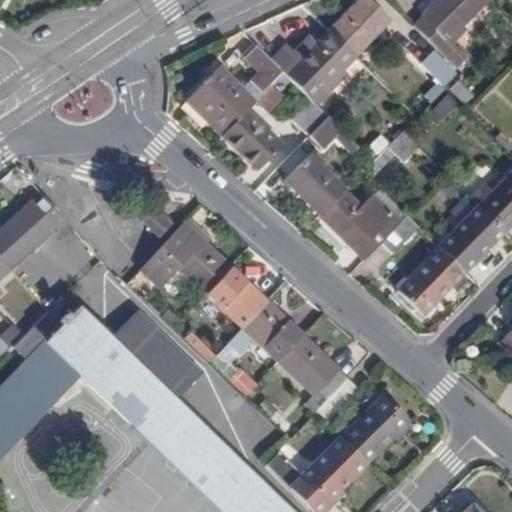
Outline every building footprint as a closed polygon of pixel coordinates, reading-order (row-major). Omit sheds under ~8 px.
[(357,0),(328,32),(352,57),(388,19),(368,0),(357,0)] [(451,48),(466,31),(462,28),(488,0),(487,0),(437,0),(413,25),(456,71),(465,60),(451,48)] [(327,83),(340,70),(352,57),(328,32),(315,45),(307,38),(291,56),(282,49),(271,61),(282,72),(290,80),(308,98),(315,106),(332,88),(327,83)] [(269,85),(282,72),(271,61),(255,46),(243,58),(256,72),(269,85)] [(442,84),(453,73),(432,52),(420,63),(442,84)] [(220,135),(245,110),(253,101),(241,89),(219,67),(185,101),(220,135)] [(327,83),(332,88),(345,75),(340,70),(327,83)] [(255,99),(269,85),(256,72),(241,89),(253,101),(255,99)] [(282,96),(278,92),(290,80),(282,72),(269,85),(255,99),(267,111),(282,96)] [(464,104),(472,96),(457,82),(449,89),(464,104)] [(438,122),(454,105),(443,95),(427,111),(438,122)] [(289,117),(309,135),(326,117),(315,106),(308,98),(289,117)] [(260,168),(281,146),(245,110),(220,135),(249,165),(253,161),(260,168)] [(309,135),(320,146),(338,129),(326,117),(309,135)] [(387,179),(414,146),(396,131),(369,165),(387,179)] [(340,143),(349,151),(355,145),(346,136),(340,143)] [(344,191),(327,174),(331,169),(319,158),(315,162),(307,155),(282,180),(319,217),(344,191)] [(482,210),(503,231),(511,222),(511,169),(488,195),(484,191),(474,202),(478,206),(482,210)] [(366,257),(385,237),(406,216),(379,189),(360,207),(344,191),(319,217),(346,244),(349,240),(366,257)] [(14,218),(0,230),(0,259),(10,270),(53,231),(57,235),(68,226),(44,199),(18,222),(14,218)] [(438,248),(463,273),(503,231),(482,210),(478,206),(438,248)] [(142,223),(157,237),(169,224),(153,211),(142,223)] [(385,237),(397,249),(418,228),(406,216),(385,237)] [(203,243),(207,238),(187,220),(183,225),(203,243)] [(207,295),(231,270),(203,243),(183,225),(140,270),(159,288),(178,267),(207,295)] [(44,277),(60,294),(95,262),(79,244),(44,277)] [(395,292),(420,316),(463,273),(438,248),(395,292)] [(0,278),(10,270),(0,259),(0,294),(1,293),(0,291),(0,278)] [(242,328),(266,303),(231,270),(207,295),(242,328)] [(46,311),(50,315),(66,301),(61,296),(46,311)] [(278,362),(302,337),(266,303),(242,328),(227,343),(239,355),(254,339),(278,362)] [(283,511),(169,401),(199,370),(134,308),(105,338),(76,310),(60,326),(50,315),(46,311),(11,345),(26,360),(0,386),(0,452),(77,374),(220,511),(283,511)] [(204,359),(210,352),(190,333),(183,340),(204,359)] [(313,414),(315,412),(347,379),(302,337),(278,362),(305,389),(309,385),(316,391),(303,404),(313,414)] [(239,368),(236,371),(218,353),(208,363),(244,397),(256,384),(239,368)] [(315,412),(326,421),(357,389),(347,379),(315,412)] [(341,437),(367,462),(408,421),(383,396),(341,437)] [(268,419),(277,410),(265,398),(256,408),(268,419)] [(313,511),(316,511),(367,462),(341,437),(302,476),(276,451),(263,463),(313,511)]
